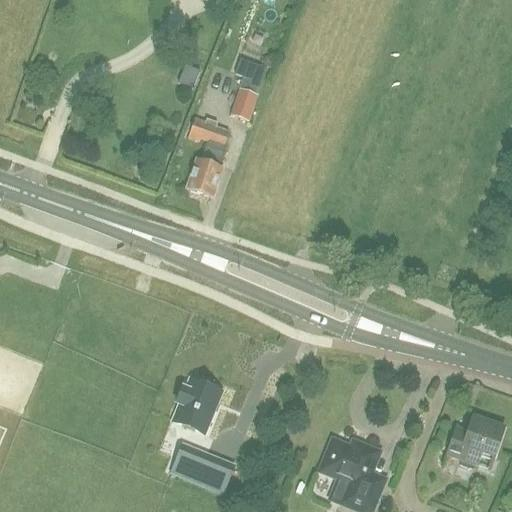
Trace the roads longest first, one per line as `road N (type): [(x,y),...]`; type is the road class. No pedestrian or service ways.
road 1 (primary): [(192,265),(348,332),(511,372)]
road 2 (primary): [(511,367),(199,245)]
road 3 (primary): [(79,212),(192,265)]
road 4 (primary): [(199,245),(79,212)]
